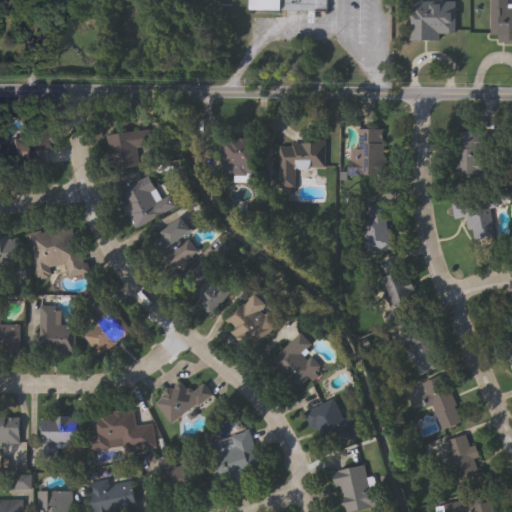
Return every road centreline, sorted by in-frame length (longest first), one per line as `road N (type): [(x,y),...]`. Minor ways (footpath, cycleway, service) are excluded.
road 1 (tertiary): [(511,98),(0,90)]
road 2 (residential): [(311,511),(236,389),(106,242),(76,137),(78,90)]
road 3 (residential): [(511,446),(433,259),(426,100)]
road 4 (residential): [(178,329),(125,377),(84,386),(0,386)]
